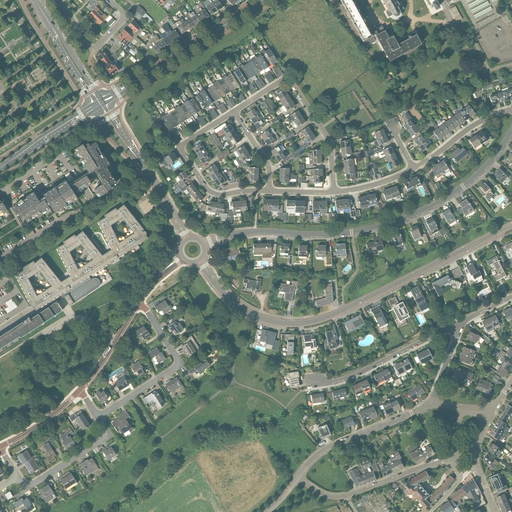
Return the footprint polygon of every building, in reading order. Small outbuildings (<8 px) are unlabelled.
[(212,4),(217,11),(223,7),(217,0),(213,0),(211,2),(212,4)] [(329,0),(331,1),(333,0),(340,0),(346,11),(345,12),(344,14),(347,19),(349,20),(351,19),(363,41),(366,47),(375,41),(378,39),(390,61),(420,44),(414,33),(396,44),(391,36),(387,38),(383,30),(377,34),(375,30),(373,32),(366,18),(363,19),(353,0),(381,0),(388,11),(385,12),(388,17),(391,16),(392,17),(393,18),(394,18),(396,19),(397,18),(399,18),(400,17),(401,15),(401,13),(401,12),(401,10),(404,9),(401,4),(399,5),(395,0),(425,0),(428,5),(430,4),(434,10),(439,7),(438,6),(442,3),(440,0),(329,0)] [(477,0),(468,5),(469,8),(480,3),(478,0),(477,0)] [(217,11),(212,4),(206,7),(211,15),(217,11)] [(196,6),(204,19),(209,16),(204,9),(202,11),(200,7),(200,8),(198,5),(196,6)] [(199,22),(204,19),(196,6),(194,7),(196,10),(193,12),(199,22)] [(94,20),(101,12),(96,7),(88,15),(94,20)] [(137,13),(142,17),(145,13),(138,7),(135,10),(137,13)] [(101,12),(94,20),(99,26),(107,17),(101,12)] [(195,25),(199,22),(193,12),(191,13),(190,12),(187,14),(195,25)] [(190,28),(195,25),(187,14),(185,15),(186,16),(184,18),(190,28)] [(186,31),(190,28),(184,18),(182,19),(181,17),(179,19),(179,20),(186,31)] [(112,18),(106,25),(109,27),(115,21),(112,18)] [(181,34),(186,31),(179,20),(175,24),(181,34)] [(136,37),(142,30),(132,21),(128,26),(134,30),(132,33),(136,37)] [(175,44),(181,40),(175,30),(175,31),(175,30),(172,32),(167,24),(161,28),(168,35),(169,36),(175,44)] [(130,44),(136,37),(132,33),(129,35),(124,30),(120,34),(128,41),(130,44)] [(127,47),(124,45),(128,41),(120,34),(117,38),(122,43),(120,45),(121,47),(124,50),(127,47)] [(158,38),(156,35),(154,37),(164,51),(168,48),(162,39),(160,40),(158,38)] [(168,48),(175,44),(169,36),(168,35),(162,39),(168,48)] [(158,55),(164,51),(154,37),(148,43),(150,45),(151,45),(153,47),(158,55)] [(265,52),(273,64),(278,61),(270,49),(265,52)] [(268,67),(273,64),(265,52),(264,51),(260,54),(261,55),(268,67)] [(103,63),(108,60),(103,52),(98,55),(103,63)] [(269,67),(268,67),(261,55),(256,58),(264,70),(269,67)] [(260,73),(264,70),(256,58),(256,56),(251,60),(252,61),(260,73)] [(115,65),(115,66),(112,62),(110,63),(108,60),(103,63),(108,70),(107,70),(107,71),(115,66),(115,65)] [(260,73),(252,61),(247,64),(255,76),(260,73)] [(251,79),(255,76),(247,64),(243,66),(250,78),(251,79)] [(246,81),(250,78),(243,66),(242,65),(237,68),(238,69),(246,81)] [(111,76),(118,71),(115,66),(107,71),(111,76)] [(246,82),(246,81),(238,69),(234,72),(242,85),(246,82)] [(227,77),(234,89),(235,89),(239,86),(231,74),(227,77)] [(230,91),(234,89),(227,77),(226,75),(221,78),(222,80),(230,91)] [(230,92),(230,91),(222,80),(218,82),(225,94),(226,95),(230,92)] [(225,94),(218,82),(217,81),(212,84),(213,85),(221,97),(225,94)] [(221,98),(221,97),(213,85),(209,88),(217,101),(221,98)] [(212,104),(217,101),(209,88),(205,91),(212,103),(212,104)] [(280,100),(288,95),(284,89),(281,91),(279,88),(273,93),(276,98),(277,97),(280,100)] [(208,106),(212,103),(205,91),(204,90),(199,93),(200,94),(208,106)] [(505,101),(511,99),(508,90),(502,92),(505,101)] [(499,103),(505,101),(502,92),(496,94),(499,103)] [(208,106),(200,94),(195,97),(203,109),(208,106)] [(492,105),(499,103),(496,94),(489,97),(491,102),(492,105)] [(283,106),(291,100),(288,95),(280,100),(283,106)] [(189,101),(196,113),(196,114),(201,111),(193,99),(189,101)] [(192,116),(196,113),(189,101),(188,100),(183,103),(184,104),(192,116)] [(291,100),(283,106),(287,111),(295,106),(291,100)] [(192,117),(192,116),(184,104),(180,107),(187,119),(187,120),(192,117)] [(463,109),(470,118),(475,114),(468,105),(463,109)] [(183,122),(187,119),(180,107),(179,106),(174,109),(175,110),(183,122)] [(250,119),(258,114),(254,108),(250,111),(247,113),(250,119)] [(465,121),(470,118),(463,109),(458,113),(465,121)] [(183,122),(175,110),(171,113),(179,125),(183,122)] [(294,122),(302,117),(298,111),(295,113),(290,116),(294,122)] [(459,125),(465,121),(458,113),(457,111),(454,112),(456,114),(453,116),(459,125)] [(174,128),(179,125),(171,113),(166,116),(174,128)] [(407,131),(415,125),(411,120),(412,119),(407,113),(402,117),(406,124),(403,126),(407,131)] [(254,124),(262,119),(258,114),(250,119),(254,124)] [(170,131),(174,128),(166,116),(166,115),(161,118),(162,119),(170,131)] [(454,129),(459,125),(453,116),(448,120),(454,129)] [(302,117),(294,122),(291,124),(292,126),(293,125),(294,125),(295,124),(297,128),(302,125),(302,124),(305,122),(302,117)] [(170,131),(162,119),(157,122),(165,134),(170,131)] [(262,119),(254,124),(257,130),(261,128),(266,126),(262,119)] [(449,132),(454,129),(448,120),(443,124),(449,132)] [(225,135),(233,130),(230,124),(226,126),(225,124),(215,130),(215,133),(222,129),(225,135)] [(444,136),(449,132),(443,124),(438,128),(444,136)] [(415,125),(407,131),(411,136),(419,131),(415,125)] [(304,138),(312,133),(308,127),(305,129),(300,132),(304,138)] [(439,140),(444,136),(438,128),(432,132),(439,140)] [(229,141),(237,135),(233,130),(225,135),(229,141)] [(264,141),(272,136),(269,130),(264,133),(261,135),(264,141)] [(377,140),(386,135),(383,130),(379,131),(374,133),(377,140)] [(476,136),(481,144),(488,140),(482,131),(476,136)] [(275,146),(279,143),(281,141),(276,133),(272,136),(264,141),(268,146),(271,144),(271,145),(273,143),(275,146)] [(312,133),(304,138),(302,139),(306,145),(313,140),(312,140),(316,138),(312,133)] [(237,135),(229,141),(233,146),(237,143),(240,141),(237,135)] [(386,135),(377,140),(374,141),(377,147),(385,143),(388,141),(386,135)] [(418,146),(426,141),(422,135),(417,139),(418,139),(415,141),(418,146)] [(481,144),(476,136),(475,135),(469,140),(474,149),(481,144)] [(341,148),(350,147),(349,140),(344,141),(340,142),(341,148)] [(426,141),(418,146),(422,152),(426,150),(430,146),(426,141)] [(107,191),(110,189),(112,188),(110,186),(116,182),(113,177),(112,178),(108,172),(109,171),(106,167),(110,164),(107,160),(106,161),(97,147),(99,146),(96,142),(90,146),(88,143),(84,146),(83,144),(74,150),(77,154),(78,153),(87,167),(86,168),(90,174),(92,172),(94,175),(96,173),(103,184),(94,189),(97,194),(98,193),(101,196),(108,192),(107,191)] [(196,154),(204,149),(200,143),(195,146),(196,146),(193,148),(196,154)] [(275,157),(283,152),(279,146),(281,145),(279,143),(275,146),(276,148),(274,149),(271,151),(275,157)] [(239,157),(247,152),(244,146),(240,148),(235,151),(239,157)] [(350,147),(341,148),(342,155),(346,154),(346,155),(352,154),(350,147)] [(385,157),(394,153),(391,147),(387,149),(387,148),(380,152),(383,158),(385,157)] [(449,155),(456,163),(464,157),(465,158),(468,155),(463,148),(460,151),(458,148),(449,155)] [(200,159),(208,154),(204,149),(196,154),(200,159)] [(247,152),(239,157),(235,159),(241,168),(247,164),(245,161),(248,160),(248,159),(251,157),(247,152)] [(283,152),(275,157),(278,162),(281,160),(282,161),(286,158),(283,152)] [(154,160),(156,164),(161,160),(166,167),(169,165),(177,159),(173,153),(167,157),(164,153),(154,160)] [(388,163),(397,159),(394,153),(385,157),(388,163)] [(208,154),(200,159),(203,165),(207,163),(211,160),(208,154)] [(344,167),(354,166),(352,159),(347,160),(343,161),(344,167)] [(397,159),(388,163),(391,169),(396,167),(396,166),(399,165),(397,159)] [(437,164),(442,172),(444,175),(449,171),(443,161),(437,164)] [(436,176),(442,172),(437,164),(431,168),(436,176)] [(210,176),(218,170),(214,165),(210,168),(207,170),(210,176)] [(345,174),(355,172),(354,166),(344,167),(345,174)] [(497,179),(502,184),(508,177),(504,174),(505,173),(499,168),(494,174),(498,178),(497,179)] [(214,181),(222,176),(218,170),(210,176),(214,181)] [(178,182),(172,188),(174,191),(176,190),(181,186),(185,184),(183,180),(188,176),(184,171),(180,173),(180,172),(176,174),(180,181),(178,182)] [(355,172),(345,174),(346,180),(350,180),(359,179),(358,172),(355,172)] [(50,205),(54,211),(55,213),(67,206),(67,205),(73,201),(73,202),(78,199),(73,191),(74,190),(77,194),(81,191),(80,189),(84,187),(86,186),(87,187),(92,184),(87,176),(80,180),(70,186),(66,181),(40,198),(41,199),(39,200),(34,192),(26,197),(27,198),(12,208),(17,215),(18,214),(21,218),(23,217),(27,223),(32,220),(31,218),(41,212),(42,213),(50,208),(49,206),(50,205)] [(222,176),(214,181),(217,187),(220,185),(221,185),(225,182),(222,176)] [(404,184),(408,192),(418,186),(424,198),(430,195),(423,182),(420,183),(417,177),(411,180),(410,178),(406,180),(407,182),(404,184)] [(192,195),(198,191),(192,183),(187,187),(185,183),(185,184),(181,186),(176,190),(178,193),(182,190),(183,192),(187,189),(192,195)] [(479,188),(484,195),(483,196),(484,197),(487,200),(494,195),(491,191),(492,190),(485,183),(479,188)] [(390,189),(393,198),(396,197),(397,199),(400,198),(396,187),(390,189)] [(386,201),(393,198),(390,189),(383,191),(386,201)] [(201,209),(204,204),(201,202),(200,201),(201,201),(201,200),(204,198),(198,191),(192,195),(196,201),(197,203),(199,205),(198,208),(201,209)] [(366,196),(369,206),(377,204),(375,194),(366,196)] [(360,207),(369,206),(366,196),(358,198),(360,207)] [(239,201),(240,214),(241,213),(241,211),(247,210),(247,207),(251,207),(251,206),(252,198),(248,198),(248,203),(246,203),(246,201),(239,201)] [(342,200),(343,211),(350,210),(350,209),(349,199),(342,200)] [(461,208),(460,209),(465,216),(474,210),(470,203),(469,204),(466,199),(459,204),(461,208)] [(0,214),(3,212),(4,214),(8,211),(7,209),(4,204),(3,202),(2,203),(0,200),(0,214)] [(271,200),(271,211),(278,211),(278,212),(279,211),(279,217),(282,217),(282,213),(282,205),(278,205),(279,200),(271,200)] [(337,211),(343,211),(342,200),(335,201),(336,210),(337,211)] [(229,219),(229,226),(232,226),(232,218),(234,218),(233,214),(240,214),(239,201),(232,202),(232,207),(233,211),(228,212),(229,219)] [(286,213),(295,213),(296,201),(286,201),(286,213)] [(296,201),(295,213),(304,213),(305,201),(296,201)] [(206,211),(215,213),(217,203),(210,202),(209,206),(207,205),(207,206),(204,204),(201,209),(203,211),(204,210),(206,210),(206,211)] [(217,203),(215,213),(223,215),(225,209),(223,209),(224,204),(217,203)] [(93,278),(92,279),(91,279),(89,276),(128,251),(148,238),(146,236),(145,236),(146,235),(146,234),(146,233),(146,232),(145,232),(145,231),(144,231),(143,231),(142,232),(142,231),(144,230),(124,205),(117,210),(116,208),(111,211),(104,216),(105,218),(97,222),(111,249),(107,252),(102,256),(93,245),(83,231),(76,237),(74,234),(63,242),(63,243),(64,244),(56,248),(68,271),(70,276),(61,282),(41,258),(35,263),(33,261),(21,269),(22,269),(23,271),(15,275),(19,282),(29,303),(31,302),(32,302),(32,303),(31,303),(31,304),(31,305),(31,306),(32,307),(34,308),(35,307),(34,308),(36,311),(50,302),(62,294),(64,297),(69,306),(81,299),(96,289),(98,288),(98,287),(99,287),(99,286),(100,286),(100,285),(100,284),(100,283),(100,282),(100,281),(99,281),(99,280),(98,280),(98,279),(97,279),(97,278),(96,278),(95,278),(94,278),(93,278)] [(443,215),(449,225),(456,221),(449,209),(445,211),(446,213),(443,215)] [(433,218),(426,222),(432,234),(438,231),(436,226),(437,226),(433,218)] [(412,231),(410,232),(414,240),(421,237),(416,226),(411,228),(412,231)] [(442,237),(447,234),(443,228),(438,231),(442,237)] [(392,235),(395,245),(403,243),(400,234),(399,234),(399,233),(392,235)] [(367,244),(368,248),(365,249),(367,257),(375,255),(374,252),(384,250),(384,249),(384,248),(385,252),(392,251),(390,244),(382,245),(381,238),(374,240),(375,243),(367,244)] [(253,244),(253,252),(271,252),(271,248),(271,243),(253,244)] [(280,253),(280,255),(288,256),(288,254),(289,245),(281,244),(280,253)] [(332,259),(332,266),(338,265),(338,257),(340,257),(346,257),(344,244),(335,245),(337,255),(331,255),(332,259)] [(298,251),(298,257),(307,257),(307,251),(307,246),(299,245),(299,251),(298,251)] [(225,258),(230,257),(240,254),(239,251),(240,251),(239,250),(238,246),(223,250),(224,254),(224,256),(225,256),(225,258)] [(317,246),(317,257),(325,257),(325,246),(317,246)] [(496,269),(502,266),(497,256),(487,261),(489,266),(493,264),(496,269)] [(474,267),(472,263),(465,266),(469,273),(468,273),(475,285),(484,281),(476,266),(474,267)] [(432,283),(438,296),(444,294),(440,287),(446,284),(451,286),(452,285),(455,286),(456,287),(459,289),(461,283),(453,280),(459,277),(455,269),(449,272),(452,278),(450,279),(448,275),(432,283)] [(250,280),(244,279),(243,283),(247,284),(246,288),(252,289),(252,291),(253,291),(253,290),(255,291),(255,292),(259,292),(262,279),(257,278),(257,281),(250,280)] [(279,292),(285,293),(284,301),(292,302),(294,289),(297,290),(298,282),(293,281),(292,285),(281,284),(281,287),(280,287),(279,289),(279,288),(279,289),(280,289),(279,292)] [(331,284),(324,285),(326,298),(315,301),(317,308),(333,303),(332,286),(331,283),(331,284)] [(410,290),(421,312),(429,307),(420,290),(415,293),(412,289),(410,290)] [(155,307),(158,312),(160,311),(163,315),(171,310),(168,306),(173,303),(169,297),(155,307)] [(6,302),(8,306),(5,309),(8,313),(18,306),(13,298),(6,302)] [(62,310),(57,302),(52,305),(30,319),(29,318),(28,319),(0,336),(0,348),(19,336),(20,337),(62,310)] [(399,322),(405,319),(409,317),(407,314),(402,303),(392,308),(399,322)] [(371,310),(380,327),(381,328),(387,325),(387,324),(378,306),(371,310)] [(504,314),(506,319),(511,316),(511,318),(511,309),(511,308),(503,311),(505,314),(504,314)] [(344,323),(348,331),(347,331),(348,333),(365,324),(360,315),(344,323)] [(489,318),(494,329),(500,326),(499,325),(500,324),(495,315),(489,318)] [(488,333),(494,329),(489,318),(482,322),(487,331),(488,333)] [(176,335),(182,331),(182,330),(184,330),(179,323),(178,324),(176,321),(168,326),(171,332),(173,331),(176,335)] [(141,334),(144,340),(151,336),(147,330),(144,326),(135,332),(138,336),(141,334)] [(263,330),(262,331),(258,330),(255,340),(257,340),(256,343),(265,345),(265,343),(272,345),(275,333),(263,330)] [(325,332),(329,349),(337,347),(333,330),(325,332)] [(467,339),(476,343),(475,345),(477,345),(480,337),(480,336),(470,332),(467,339)] [(286,334),(286,342),(287,342),(287,354),(293,354),(294,340),(298,340),(298,335),(286,334)] [(303,335),(305,347),(305,349),(316,348),(315,339),(312,339),(311,334),(303,335)] [(488,344),(491,340),(485,335),(482,338),(488,344)] [(188,357),(196,352),(190,341),(182,346),(188,357)] [(155,357),(159,363),(166,359),(160,350),(159,350),(157,347),(148,353),(152,358),(154,357),(155,357)] [(462,353),(475,358),(476,355),(475,354),(476,352),(479,353),(481,349),(475,347),(474,351),(464,347),(462,353)] [(416,355),(421,364),(432,358),(428,349),(416,355)] [(475,358),(462,353),(459,360),(462,361),(463,362),(470,364),(469,365),(472,366),(475,358)] [(401,362),(405,372),(412,368),(407,359),(401,362)] [(197,371),(199,373),(200,375),(204,372),(203,371),(210,366),(207,361),(206,360),(189,371),(191,375),(197,371)] [(500,366),(508,371),(511,365),(504,360),(500,366)] [(133,363),(130,365),(135,372),(136,371),(139,376),(144,372),(142,368),(143,367),(139,361),(133,364),(133,363)] [(399,375),(405,372),(401,362),(394,366),(399,375)] [(508,371),(500,366),(496,372),(504,377),(508,371)] [(454,374),(467,380),(470,373),(456,367),(454,374)] [(381,373),(384,380),(391,377),(387,369),(381,372),(381,373)] [(298,372),(288,373),(289,377),(288,377),(288,379),(289,379),(290,387),(299,385),(298,377),(299,377),(298,372)] [(378,384),(384,380),(381,373),(374,376),(378,384)] [(115,382),(115,383),(120,391),(129,385),(126,381),(124,377),(118,380),(117,380),(115,381),(115,382)] [(165,384),(171,393),(182,386),(177,377),(165,384)] [(477,389),(483,391),(487,382),(480,379),(477,389)] [(359,383),(363,392),(370,389),(366,380),(359,383)] [(487,382),(483,391),(490,394),(494,384),(487,382)] [(356,395),(363,392),(359,383),(352,386),(356,395)] [(412,400),(419,396),(419,395),(424,392),(420,385),(416,387),(415,387),(407,392),(412,400)] [(332,392),(334,399),(346,396),(345,389),(332,392)] [(108,398),(107,396),(106,396),(107,395),(104,391),(101,393),(99,391),(96,393),(101,403),(108,398)] [(160,403),(163,401),(157,392),(155,393),(154,391),(144,398),(148,403),(152,401),(154,403),(153,404),(154,405),(154,404),(158,410),(163,407),(160,403)] [(311,395),(312,404),(324,402),(323,393),(311,395)] [(390,403),(393,411),(400,408),(398,403),(401,401),(399,395),(395,397),(397,400),(393,402),(393,400),(394,400),(393,397),(389,399),(390,402),(390,403)] [(386,414),(393,411),(390,403),(390,402),(382,405),(386,414)] [(366,409),(370,419),(378,416),(373,406),(366,409)] [(363,423),(370,419),(366,409),(359,412),(363,423)] [(75,427),(79,424),(83,430),(86,428),(90,426),(81,411),(75,414),(74,414),(75,414),(69,418),(75,427)] [(117,431),(121,429),(123,433),(129,430),(130,432),(134,430),(128,420),(131,418),(126,411),(119,415),(121,417),(112,423),(117,431)] [(509,425),(511,420),(511,416),(504,412),(499,419),(509,425)] [(342,421),(345,429),(354,424),(351,417),(351,418),(350,417),(342,420),(342,421)] [(496,425),(507,432),(509,428),(511,426),(509,425),(499,419),(496,425)] [(330,434),(326,424),(317,428),(320,436),(319,437),(319,438),(320,439),(321,440),(322,440),(323,439),(324,438),(325,437),(327,436),(328,435),(330,434)] [(504,437),(507,432),(496,425),(492,430),(504,437)] [(64,442),(62,442),(67,450),(75,444),(70,436),(74,434),(70,427),(64,431),(65,433),(60,436),(64,442)] [(501,441),(504,437),(492,430),(490,434),(501,441)] [(43,454),(45,457),(47,456),(50,460),(56,455),(48,443),(43,446),(45,450),(44,450),(46,452),(43,454)] [(500,444),(498,447),(494,444),(489,450),(499,457),(505,449),(500,444)] [(414,460),(414,459),(418,465),(435,453),(431,447),(432,447),(430,445),(426,447),(428,449),(421,454),(420,452),(419,452),(417,450),(418,449),(415,445),(407,450),(414,460)] [(108,460),(116,455),(111,447),(107,450),(106,448),(102,450),(108,460)] [(31,473),(39,468),(32,457),(31,457),(27,451),(18,456),(23,464),(24,463),(31,473)] [(390,463),(395,472),(405,467),(400,459),(402,458),(400,454),(396,456),(396,457),(392,459),(393,462),(390,463)] [(484,460),(494,467),(495,468),(499,463),(488,454),(484,459),(484,460)] [(91,474),(99,469),(92,458),(88,461),(87,459),(79,464),(82,468),(80,469),(82,471),(83,470),(86,475),(90,473),(91,474)] [(370,459),(361,462),(369,483),(377,480),(374,473),(379,471),(374,459),(370,460),(370,459)] [(385,477),(395,472),(390,463),(388,460),(385,462),(387,465),(384,466),(382,462),(378,464),(380,469),(385,477)] [(357,468),(349,472),(357,488),(361,486),(369,483),(361,462),(360,463),(360,462),(358,464),(359,467),(357,468)] [(430,495),(420,484),(430,478),(426,471),(415,477),(413,475),(399,481),(403,484),(399,487),(407,495),(410,492),(420,503),(424,507),(422,509),(423,511),(422,511),(425,511),(427,511),(425,509),(431,504),(441,494),(445,491),(455,479),(451,476),(441,488),(428,500),(426,499),(430,495)] [(65,489),(77,482),(71,473),(64,478),(63,475),(58,478),(65,489)] [(497,490),(503,487),(505,491),(505,490),(508,489),(507,485),(505,486),(502,480),(504,479),(501,473),(489,478),(492,486),(494,489),(494,491),(497,490)] [(461,488),(466,495),(470,500),(471,503),(479,500),(475,492),(480,490),(474,479),(468,484),(461,488)] [(56,495),(55,496),(48,484),(39,491),(41,495),(40,495),(42,498),(43,498),(46,503),(55,497),(56,498),(58,497),(56,495)] [(455,503),(466,495),(461,488),(450,496),(453,500),(455,503)] [(9,499),(14,496),(10,490),(5,494),(9,499)] [(499,504),(508,501),(505,494),(507,493),(505,490),(505,491),(498,493),(499,496),(497,498),(499,504)] [(367,497),(370,501),(378,496),(375,492),(367,497)] [(13,504),(16,508),(20,505),(22,508),(23,507),(26,511),(29,511),(33,510),(30,506),(31,505),(27,498),(24,500),(22,498),(13,504)] [(510,509),(511,508),(510,503),(511,502),(511,500),(511,499),(508,501),(499,504),(502,511),(506,511),(511,510),(510,509)] [(455,503),(453,500),(450,502),(449,501),(440,508),(443,511),(451,511),(452,511),(455,511),(454,510),(455,509),(454,508),(457,506),(455,503)]
